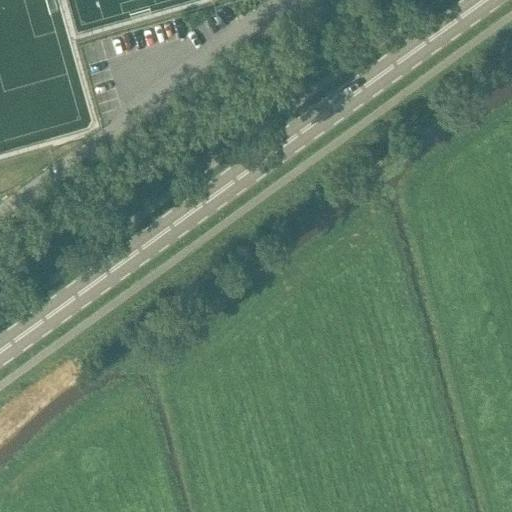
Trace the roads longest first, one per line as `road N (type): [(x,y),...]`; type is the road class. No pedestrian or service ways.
road 1 (primary): [(0,351),(485,0)]
road 2 (unclassified): [(0,214),(278,11)]
